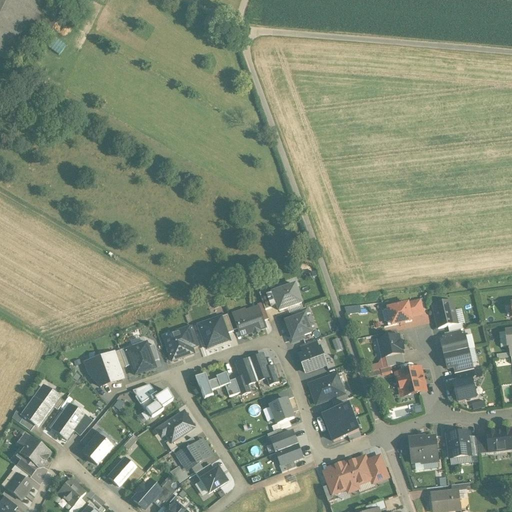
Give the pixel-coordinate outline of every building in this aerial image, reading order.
[(52,0),(0,0),(0,60),(17,69),(52,0)] [(295,287),(273,295),(278,307),(279,313),(302,305),(295,287)] [(272,309),(267,297),(266,292),(259,295),(265,312),(272,309)] [(278,307),(273,295),(267,297),(272,309),(278,307)] [(419,303),(408,306),(411,318),(422,316),(419,303)] [(452,303),(433,308),(438,330),(448,328),(456,326),(453,313),(454,313),(452,303)] [(345,308),(346,315),(360,314),(359,306),(345,308)] [(408,306),(382,312),(385,325),(391,323),(392,327),(412,322),(411,318),(408,306)] [(246,310),(234,315),(242,337),(254,333),(255,335),(258,334),(258,331),(265,329),(258,308),(246,312),(246,310)] [(291,315),(293,322),(305,318),(310,316),(308,309),(291,315)] [(221,319),(227,335),(234,333),(228,316),(221,319)] [(291,334),(293,341),(303,337),(311,334),(305,318),(293,322),(287,324),(291,334)] [(221,319),(198,327),(207,351),(229,343),(227,335),(221,319)] [(456,326),(448,328),(449,334),(459,332),(463,331),(461,325),(456,326)] [(184,331),(184,332),(186,336),(187,336),(192,350),(199,347),(193,328),(184,331)] [(184,332),(164,340),(172,363),(194,355),(192,350),(187,336),(186,336),(184,332)] [(449,334),(445,335),(447,342),(461,338),(459,332),(449,334)] [(289,335),(292,345),(304,340),(303,337),(293,341),(291,334),(289,335)] [(399,338),(378,343),(382,360),(386,359),(402,356),(403,355),(399,338)] [(447,342),(441,343),(445,357),(468,351),(465,338),(461,338),(447,342)] [(300,348),(303,357),(319,351),(316,342),(300,348)] [(126,352),(125,352),(130,367),(134,377),(154,369),(152,364),(147,349),(146,345),(126,352)] [(153,347),(147,349),(152,364),(159,362),(153,347)] [(125,352),(126,352),(125,350),(119,353),(125,369),(130,367),(125,352)] [(303,357),(300,358),(306,375),(327,367),(320,350),(319,351),(303,357)] [(468,351),(445,357),(448,371),(468,366),(471,365),(468,351)] [(120,371),(125,369),(119,353),(113,355),(120,371)] [(120,371),(113,355),(85,365),(88,375),(100,389),(122,381),(120,371)] [(402,356),(386,359),(388,369),(404,365),(402,356)] [(267,369),(263,357),(250,361),(258,384),(267,380),(271,379),(267,369)] [(258,384),(250,361),(237,366),(241,379),(245,388),(249,387),(258,384)] [(468,366),(454,369),(455,376),(469,373),(469,372),(468,366)] [(273,367),(267,369),(271,379),(267,380),(270,388),(279,384),(273,367)] [(420,370),(414,372),(418,388),(424,387),(420,370)] [(469,373),(455,376),(457,384),(472,380),(472,381),(475,380),(473,371),(469,372),(469,373)] [(414,372),(398,375),(400,381),(399,381),(401,390),(402,390),(404,398),(419,394),(418,388),(414,372)] [(206,376),(196,380),(203,401),(214,398),(212,392),(225,388),(231,386),(230,383),(227,375),(216,378),(217,380),(208,383),(206,376)] [(331,401),(345,396),(344,395),(337,376),(309,387),(317,407),(331,401)] [(252,394),(249,387),(245,388),(241,379),(235,381),(241,395),(241,398),(252,394)] [(457,384),(453,385),(458,403),(476,399),(472,381),(472,380),(457,384)] [(235,381),(230,383),(231,386),(225,388),(229,399),(241,395),(235,381)] [(132,393),(136,398),(141,406),(150,400),(149,399),(155,396),(149,387),(132,393)] [(44,390),(35,403),(33,401),(21,418),(23,419),(34,427),(37,429),(53,408),(57,411),(63,403),(44,390)] [(141,406),(136,398),(134,399),(149,421),(162,413),(161,410),(173,402),(166,392),(157,398),(155,395),(155,396),(149,399),(150,400),(141,406)] [(346,394),(344,395),(345,396),(331,401),(334,407),(336,406),(347,402),(349,401),(346,394)] [(289,423),(294,420),(287,401),(271,407),(278,427),(289,423)] [(347,402),(336,406),(338,412),(349,408),(347,402)] [(471,404),(473,411),(485,408),(483,402),(471,404)] [(74,433),(84,418),(69,407),(51,432),(67,443),(74,433)] [(328,430),(355,421),(349,408),(338,412),(323,418),(328,430)] [(21,418),(15,413),(12,420),(18,425),(23,419),(21,418)] [(193,430),(183,415),(155,433),(160,441),(166,437),(170,443),(171,445),(181,438),(193,430)] [(84,418),(74,433),(79,438),(92,424),(84,418)] [(34,427),(23,419),(18,425),(30,433),(34,427)] [(355,421),(328,430),(334,444),(348,438),(359,434),(360,434),(355,421)] [(291,428),(289,423),(278,427),(272,429),(274,434),(281,432),(291,428)] [(86,451),(96,438),(98,437),(91,431),(79,445),(86,451)] [(272,442),(284,438),(281,432),(274,434),(268,437),(270,443),(272,442)] [(478,455),(489,454),(511,450),(511,441),(511,432),(487,435),(487,438),(475,439),(477,455),(478,455)] [(298,448),(293,434),(284,438),(272,442),(277,456),(298,448)] [(359,434),(348,438),(350,444),(361,440),(359,434)] [(471,458),(470,440),(469,434),(447,437),(450,461),(471,458)] [(131,436),(122,447),(127,452),(137,441),(131,436)] [(24,437),(17,445),(22,449),(28,440),(24,437)] [(110,451),(96,438),(86,451),(82,455),(96,467),(110,451)] [(171,445),(170,443),(165,446),(170,454),(177,450),(185,444),(181,438),(171,445)] [(435,438),(417,441),(418,444),(420,464),(438,462),(435,438)] [(470,440),(471,458),(478,457),(478,455),(477,455),(475,439),(470,440)] [(49,456),(29,440),(28,440),(22,449),(25,451),(20,456),(20,457),(37,469),(38,470),(43,468),(49,456)] [(187,472),(190,470),(198,465),(210,457),(202,443),(196,446),(192,440),(185,444),(177,450),(180,454),(177,456),(187,472)] [(418,444),(410,445),(412,465),(420,464),(418,444)] [(298,448),(277,456),(282,468),(294,464),(303,460),(298,448)] [(37,469),(20,457),(20,456),(19,455),(15,460),(20,464),(16,468),(30,479),(37,469)] [(329,473),(325,475),(329,487),(333,496),(334,496),(347,491),(349,494),(358,491),(357,487),(372,481),(373,481),(367,464),(365,459),(349,465),(348,464),(328,471),(329,473)] [(380,459),(367,464),(373,481),(372,481),(374,485),(388,480),(380,459)] [(123,461),(112,473),(113,474),(108,480),(118,489),(126,480),(134,471),(133,470),(123,461)] [(296,470),(294,464),(282,468),(280,469),(282,475),(296,470)] [(195,476),(202,471),(198,465),(190,470),(195,476)] [(202,471),(195,476),(199,482),(214,473),(209,466),(202,471)] [(134,471),(126,480),(134,487),(144,475),(136,468),(133,470),(134,471)] [(214,473),(199,482),(208,496),(226,484),(217,471),(214,473)] [(30,487),(17,477),(6,491),(20,501),(30,487)] [(85,495),(70,481),(57,495),(73,509),(80,501),(85,495)] [(143,490),(141,488),(136,494),(138,496),(133,502),(143,511),(151,502),(159,493),(149,484),(143,490)] [(334,496),(333,496),(329,487),(323,489),(329,504),(336,501),(334,496)] [(163,488),(159,493),(151,502),(160,510),(162,508),(172,497),(163,488)] [(458,493),(431,496),(432,511),(452,511),(461,511),(459,493),(458,493)] [(172,497),(162,508),(167,511),(174,504),(174,505),(177,502),(172,497)] [(14,511),(17,508),(5,499),(0,504),(0,505),(8,511),(14,511)] [(80,501),(73,509),(76,511),(79,511),(85,505),(80,501)] [(384,502),(366,509),(366,511),(376,511),(378,511),(384,511),(387,511),(384,502)]
